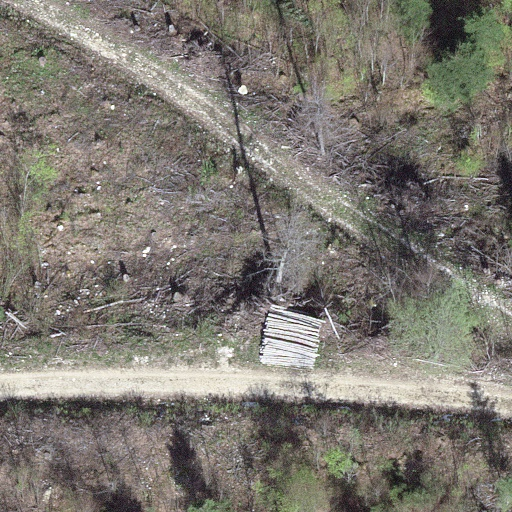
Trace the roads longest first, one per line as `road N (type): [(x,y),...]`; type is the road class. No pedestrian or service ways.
road 1 (track): [(511,320),(128,56),(20,0)]
road 2 (track): [(0,377),(337,372),(511,398)]
